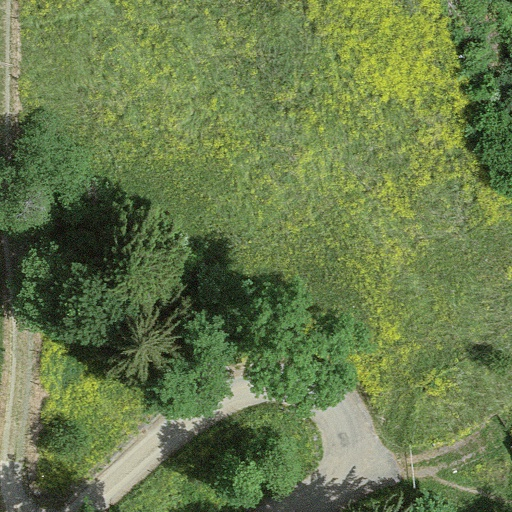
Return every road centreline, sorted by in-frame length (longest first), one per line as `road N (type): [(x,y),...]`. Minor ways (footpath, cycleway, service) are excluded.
road 1 (unclassified): [(325,511),(350,481),(340,417),(311,395),(272,386),(238,391),(199,411),(85,511)]
road 2 (track): [(20,511),(9,460),(21,280),(0,141)]
